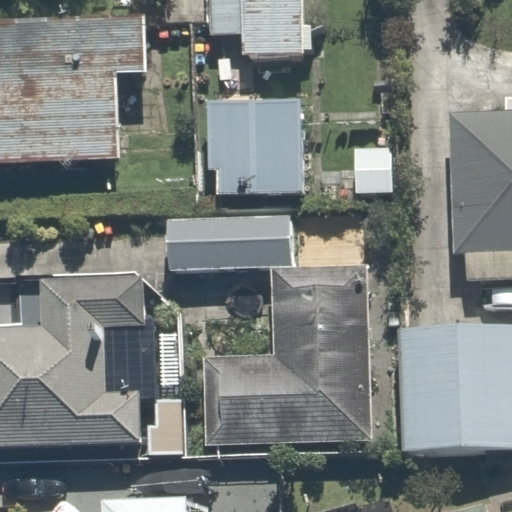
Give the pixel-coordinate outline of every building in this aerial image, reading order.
[(216,0),(213,47),(245,48),(244,70),(305,74),(309,0),(216,0)] [(0,162),(118,159),(115,71),(146,71),(144,15),(0,18),(0,162)] [(309,114),(231,112),(228,209),(306,212),(309,114)] [(511,125),(463,127),(469,282),(511,280),(511,125)] [(291,218),(167,220),(169,270),(291,264),(291,218)] [(274,354),(202,356),(205,445),(371,440),(366,267),(271,270),(274,354)] [(0,444),(139,440),(138,392),(105,393),(103,326),(145,325),(143,274),(38,276),(40,326),(0,327),(0,444)] [(511,337),(405,340),(408,471),(511,468),(511,337)]
